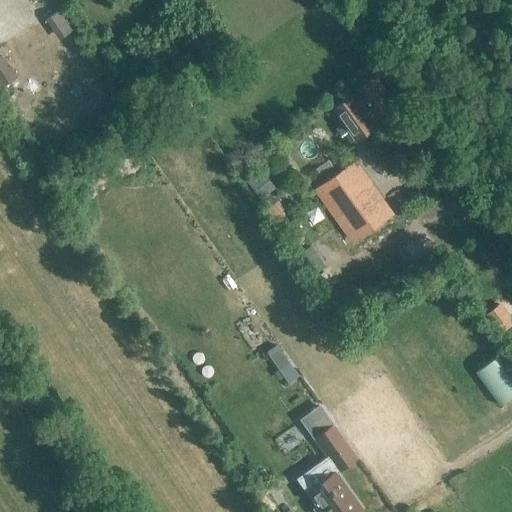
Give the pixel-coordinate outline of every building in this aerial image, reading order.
[(74,28),(61,8),(43,20),(57,40),(74,28)] [(0,88),(16,77),(0,55),(0,88)] [(374,75),(353,90),(328,108),(352,141),(378,122),(374,117),(394,102),(374,75)] [(351,243),(393,213),(355,159),(312,189),(351,243)] [(275,188),(262,171),(246,182),(259,199),(275,188)] [(498,406),(511,395),(511,371),(499,354),(474,373),(498,406)] [(311,439),(335,472),(355,458),(331,425),(311,439)] [(323,511),(353,511),(360,508),(334,472),(308,490),(323,511)]
